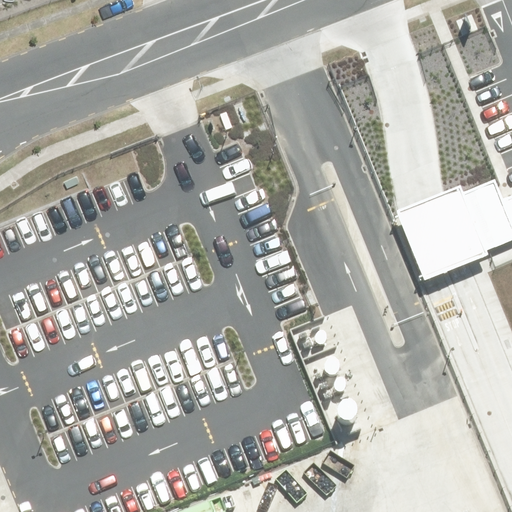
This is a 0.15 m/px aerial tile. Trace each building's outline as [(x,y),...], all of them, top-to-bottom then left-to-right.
[(511,37),(511,38),(511,41),(511,59),(496,67),(509,97),(511,95),(511,37)] [(390,215),(422,287),(466,267),(494,255),(492,250),(511,241),(511,202),(502,207),(492,183),(464,195),(459,185),(439,194),(390,215)] [(325,335),(324,334),(323,333),(321,333),(319,334),(318,335),(317,336),(317,338),(317,339),(318,341),(319,342),(321,343),(322,343),(324,343),(325,342),(326,341),(327,339),(327,337),(326,336),(325,335)] [(336,374),(339,372),(341,370),(342,368),(342,365),(341,362),(340,360),(338,358),(335,357),(332,357),(329,358),(327,359),(325,362),(325,365),(325,367),(326,370),(328,372),(330,374),(333,374),(336,374)] [(345,381),(343,380),(342,380),(340,380),(339,380),(337,382),(336,383),(336,385),(336,386),(337,388),(338,389),(340,390),(341,390),(343,389),(344,388),(345,387),(346,386),(346,384),(345,383),(345,381)] [(352,424),(354,422),(356,420),(358,418),(358,415),(357,412),(356,410),(353,408),(351,407),(348,407),(345,408),(343,410),(341,412),(341,415),(341,418),(342,420),(344,422),(346,424),(349,424),(352,424)]
